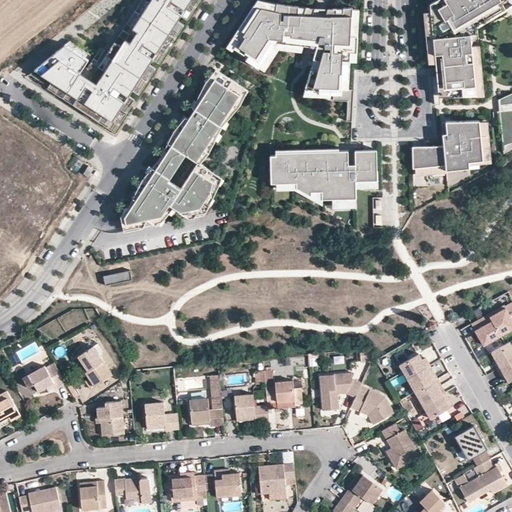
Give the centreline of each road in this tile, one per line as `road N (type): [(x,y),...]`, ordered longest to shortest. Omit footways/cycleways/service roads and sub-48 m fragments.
road 1 (residential): [(79,461),(320,439),(330,448),(329,472),(304,511)]
road 2 (residential): [(0,323),(45,281),(122,162)]
road 3 (residential): [(122,162),(226,0)]
road 4 (residential): [(376,79),(365,111),(394,134),(423,116),(425,97),(410,76)]
road 5 (residential): [(5,85),(122,162)]
road 6 (residential): [(443,326),(511,443)]
